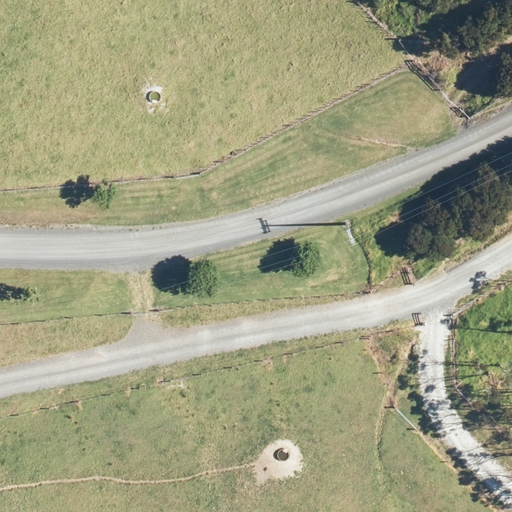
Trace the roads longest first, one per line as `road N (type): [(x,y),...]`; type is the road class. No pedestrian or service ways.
road 1 (track): [(0,226),(141,227),(230,210),(340,176),(511,95)]
road 2 (track): [(511,245),(325,315),(0,393)]
